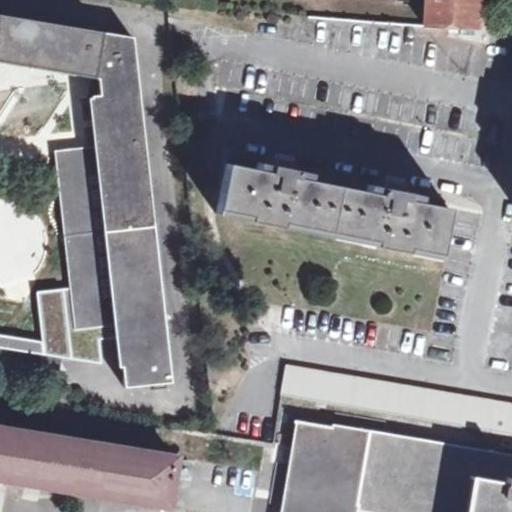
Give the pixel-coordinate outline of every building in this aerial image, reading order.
[(427,0),(428,2),(427,25),(475,27),(476,0),(427,0)] [(0,17),(0,63),(90,79),(101,79),(102,97),(91,96),(97,143),(99,162),(61,166),(75,279),(81,331),(119,326),(121,343),(128,391),(173,388),(134,42),(0,17)] [(101,79),(90,79),(91,96),(102,97),(101,79)] [(99,162),(97,143),(59,148),(61,166),(99,162)] [(259,171),(230,165),(221,215),(442,259),(451,210),(424,204),(425,198),(398,192),(371,187),(368,193),(313,183),(315,176),(288,171),(260,166),(259,171)] [(0,355),(105,377),(102,345),(121,343),(119,326),(81,331),(75,279),(34,284),(40,342),(0,333),(0,355)] [(511,403),(290,365),(285,396),(511,434),(511,403)] [(511,511),(511,459),(313,425),(296,511),(368,511),(370,506),(402,511),(511,511)] [(0,475),(170,505),(180,459),(0,427),(0,475)]
